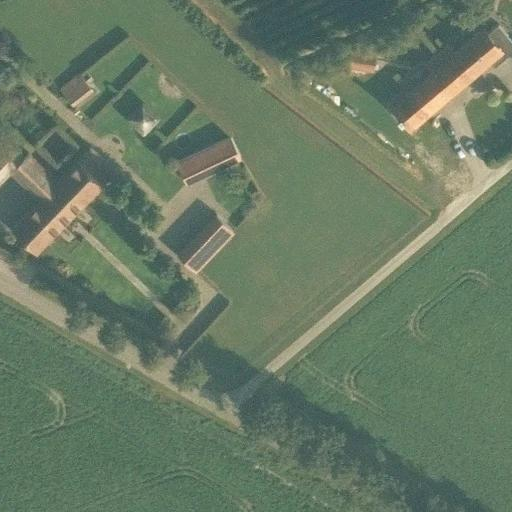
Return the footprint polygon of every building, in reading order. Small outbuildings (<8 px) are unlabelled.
[(511,40),(497,23),(487,32),(483,28),(455,51),(448,43),(436,53),(463,83),(490,61),(494,65),(511,50),(511,40)] [(367,70),(370,53),(351,50),(348,66),(367,70)] [(425,116),(463,83),(436,53),(425,62),(432,70),(405,93),(425,116)] [(73,106),(93,90),(78,73),(59,88),(73,106)] [(125,117),(142,131),(157,113),(139,99),(125,117)] [(187,184),(240,157),(228,133),(175,160),(187,184)] [(37,251),(103,182),(78,158),(57,180),(28,152),(10,170),(39,199),(12,227),(37,251)] [(196,272),(235,231),(215,212),(176,253),(196,272)]
